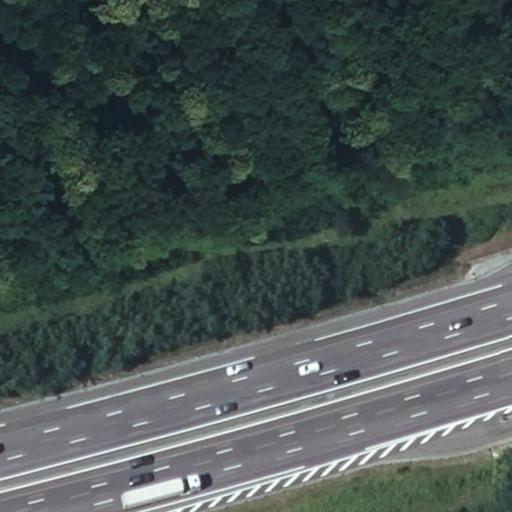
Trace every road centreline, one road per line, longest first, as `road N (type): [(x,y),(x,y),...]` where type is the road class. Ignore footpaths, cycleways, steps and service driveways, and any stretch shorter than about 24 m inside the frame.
road 1 (motorway): [(511,310),(0,451)]
road 2 (motorway): [(25,511),(511,380)]
